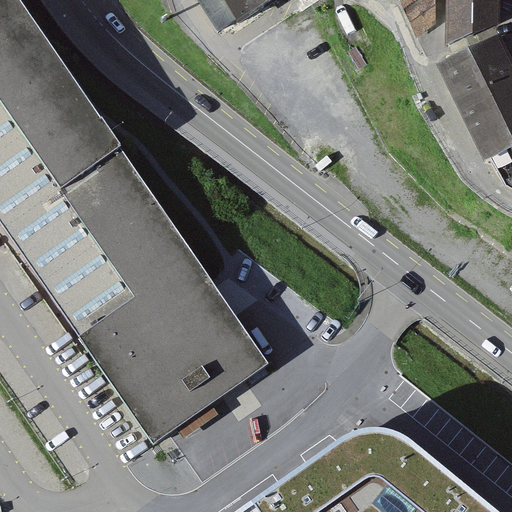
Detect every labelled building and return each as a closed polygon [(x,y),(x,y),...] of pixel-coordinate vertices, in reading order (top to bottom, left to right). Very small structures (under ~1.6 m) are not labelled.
[(0,0),(0,216),(164,447),(280,371),(132,163),(137,159),(21,0),(0,0)] [(202,0),(220,28),(237,17),(240,22),(274,0),(202,0)] [(402,0),(419,34),(434,25),(433,0),(402,0)] [(497,0),(449,0),(449,39),(497,21),(497,0)] [(511,66),(498,39),(442,67),(486,156),(511,142),(511,66)] [(351,433),(338,440),(236,511),(498,511),(407,437),(394,430),(379,428),(363,430),(351,433)]
